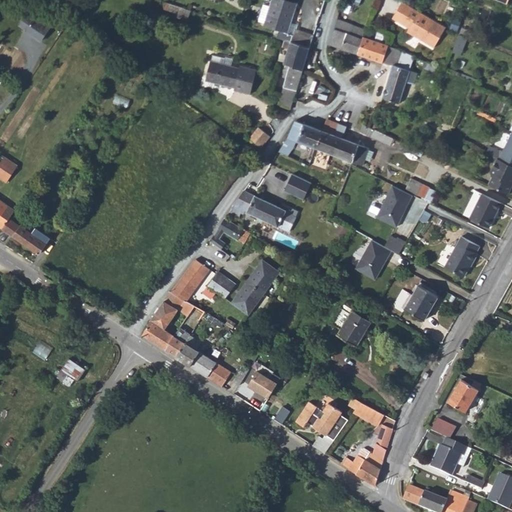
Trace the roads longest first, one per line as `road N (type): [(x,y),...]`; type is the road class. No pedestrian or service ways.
road 1 (residential): [(129,340),(289,119),(330,111),(341,99),(342,83),(322,53),(335,0)]
road 2 (tertiary): [(382,503),(137,345)]
road 3 (residential): [(382,503),(398,454),(511,249)]
road 4 (residential): [(29,511),(137,345)]
road 5 (tertiary): [(129,340),(0,255)]
